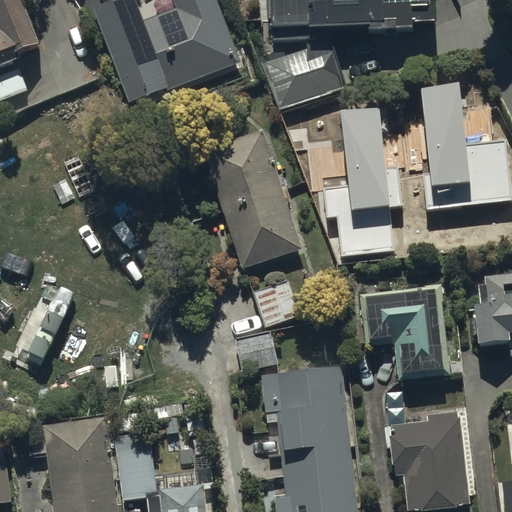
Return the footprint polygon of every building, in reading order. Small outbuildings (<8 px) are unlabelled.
[(0,0),(0,105),(27,95),(16,64),(38,56),(19,7),(8,12),(3,0),(0,0)] [(90,17),(127,112),(240,67),(213,0),(169,0),(175,15),(143,27),(133,0),(90,17)] [(319,0),(321,39),(397,36),(397,42),(415,42),(415,33),(435,32),(434,10),(428,11),(428,0),(319,0)] [(338,44),(263,69),(278,116),(354,92),(338,44)] [(204,155),(243,274),(303,255),(264,135),(204,155)] [(0,343),(11,363),(35,350),(37,352),(70,333),(39,280),(49,275),(58,291),(96,269),(88,254),(93,251),(83,234),(107,220),(83,178),(69,186),(50,153),(0,181),(0,343)] [(396,172),(358,176),(356,176),(361,230),(364,230),(366,250),(455,241),(451,201),(442,202),(440,185),(398,189),(396,172)] [(511,182),(482,198),(504,239),(511,234),(511,182)] [(507,364),(511,363),(511,278),(484,280),(484,290),(478,291),(479,315),(472,315),(474,356),(507,355),(507,364)] [(255,294),(266,331),(300,321),(289,284),(255,294)] [(440,292),(361,302),(368,353),(392,349),(394,364),(397,364),(400,387),(451,380),(440,292)] [(272,336),(237,344),(245,378),(280,370),(272,336)] [(170,361),(115,365),(119,411),(173,407),(170,361)] [(355,511),(342,373),(262,381),(267,426),(283,424),(287,463),(283,464),(287,503),(276,504),(276,511),(355,511)] [(402,482),(404,511),(469,511),(461,418),(427,421),(428,429),(384,433),(386,455),(389,454),(391,474),(393,474),(394,483),(402,482)] [(118,511),(108,425),(27,434),(31,464),(48,462),(54,511),(118,511)] [(148,511),(203,511),(201,490),(159,495),(154,453),(118,458),(124,507),(147,504),(148,511)] [(8,461),(0,461),(0,510),(13,509),(8,461)] [(511,511),(511,490),(499,491),(501,511),(511,511)]
